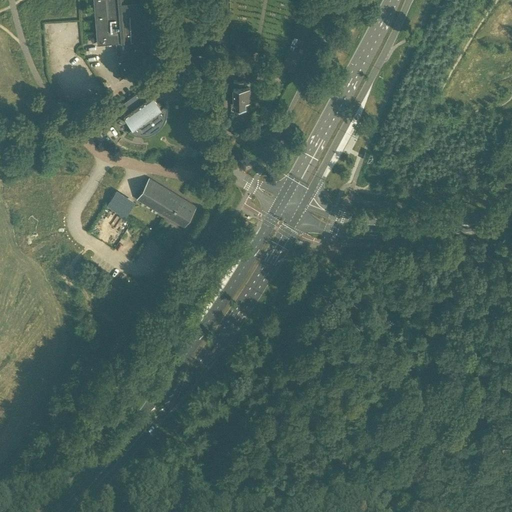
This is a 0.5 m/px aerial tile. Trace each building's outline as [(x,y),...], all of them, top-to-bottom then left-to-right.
[(96,0),(100,44),(124,42),(125,53),(117,54),(119,80),(150,58),(148,33),(142,34),(140,7),(143,7),(142,1),(140,1),(139,0),(96,0)] [(251,104),(250,86),(247,86),(247,85),(234,85),(234,90),(234,109),(233,109),(233,110),(246,110),(246,104),(251,104)] [(124,115),(132,126),(135,124),(136,126),(128,132),(131,133),(134,134),(137,135),(140,136),(142,136),(144,136),(148,135),(150,135),(152,134),(155,132),(157,131),(159,129),(161,127),(163,125),(164,122),(165,120),(166,118),(167,113),(167,111),(167,107),(166,104),(158,110),(157,109),(160,106),(152,95),(143,101),(137,93),(123,103),(129,111),(124,115)] [(123,132),(130,124),(123,117),(116,125),(123,132)] [(196,206),(149,178),(137,199),(184,227),(196,206)] [(134,204),(115,192),(107,204),(126,216),(134,204)]
